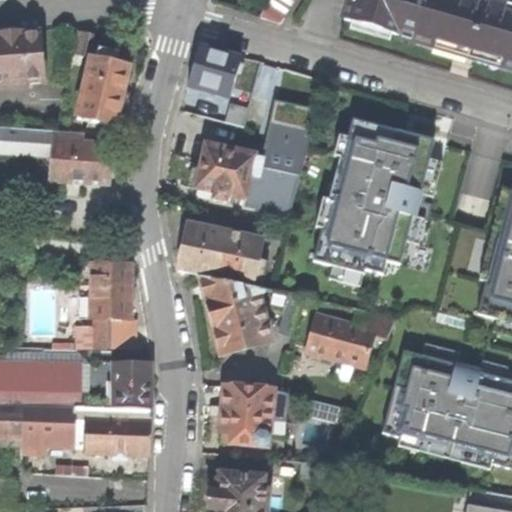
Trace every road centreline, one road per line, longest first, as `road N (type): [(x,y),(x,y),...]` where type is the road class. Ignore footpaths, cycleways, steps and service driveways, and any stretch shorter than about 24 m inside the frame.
road 1 (residential): [(162,511),(170,355),(152,255),(147,142),(184,14)]
road 2 (residential): [(511,112),(184,14)]
road 3 (residential): [(0,15),(124,5),(184,14)]
